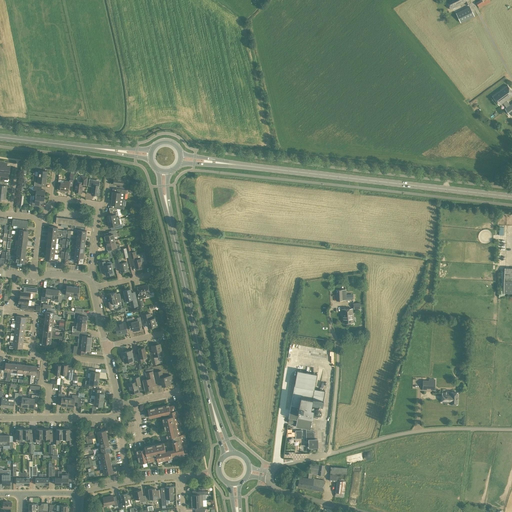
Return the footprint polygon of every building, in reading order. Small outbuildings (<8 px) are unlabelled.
[(445,0),(450,9),(465,2),(466,5),(469,4),(468,1),(469,0),(445,0)] [(479,0),(476,2),(479,8),(490,1),(489,0),(479,0)] [(474,16),(469,7),(456,13),(460,22),(474,16)] [(504,108),(509,115),(511,113),(511,102),(509,104),(506,100),(511,95),(511,91),(507,85),(493,96),(499,105),(502,102),(506,107),(504,108)] [(0,171),(9,172),(10,166),(7,166),(7,162),(0,161),(0,171)] [(36,171),(38,171),(37,176),(46,177),(47,171),(48,167),(36,166),(36,171)] [(46,177),(37,176),(37,180),(35,180),(34,185),(41,186),(45,187),(46,184),(45,184),(46,177)] [(74,192),(81,193),(82,185),(84,185),(85,185),(87,185),(88,176),(81,176),(80,182),(75,181),(74,192)] [(114,178),(113,184),(120,185),(119,188),(125,188),(126,184),(123,184),(124,179),(114,178)] [(98,189),(98,185),(92,184),(93,180),(89,179),(88,186),(91,186),(91,188),(91,195),(98,195),(99,189),(98,189)] [(64,182),(60,182),(59,191),(68,192),(69,181),(64,180),(64,182)] [(33,191),(35,191),(35,196),(44,197),(44,190),(41,190),(41,186),(34,185),(33,191)] [(112,188),(112,192),(111,198),(120,199),(123,199),(124,193),(126,193),(127,190),(126,190),(112,188)] [(44,197),(35,196),(34,199),(32,199),(32,205),(39,206),(40,203),(43,203),(44,197)] [(123,199),(120,199),(111,198),(111,204),(115,205),(115,208),(124,209),(124,206),(122,206),(123,199)] [(106,216),(108,221),(120,218),(120,216),(118,216),(117,210),(110,211),(111,215),(106,216)] [(122,227),(120,218),(108,221),(109,226),(110,226),(111,227),(113,226),(114,229),(122,227)] [(75,229),(77,229),(77,235),(85,236),(86,230),(85,230),(85,227),(82,226),(79,226),(76,226),(75,225),(75,229)] [(27,230),(26,230),(26,227),(23,227),(21,226),(18,226),(17,230),(16,230),(16,234),(18,234),(27,235),(27,230)] [(105,242),(114,240),(114,237),(117,236),(116,230),(109,231),(109,234),(104,236),(105,242)] [(119,243),(115,244),(114,240),(105,242),(107,249),(108,252),(120,249),(119,243)] [(144,256),(136,257),(135,251),(128,253),(130,263),(133,262),(135,268),(138,268),(138,269),(141,268),(141,267),(142,267),(141,263),(145,262),(144,256)] [(54,258),(54,254),(46,253),(45,258),(48,258),(48,261),(58,262),(58,258),(54,258)] [(128,270),(126,261),(123,262),(122,257),(114,259),(116,269),(120,268),(120,272),(128,270)] [(105,261),(98,262),(101,273),(105,272),(106,275),(113,273),(111,268),(114,267),(113,263),(111,264),(110,262),(107,263),(107,264),(106,265),(105,261)] [(147,285),(137,287),(139,294),(138,295),(139,299),(146,297),(151,296),(151,292),(149,293),(147,285)] [(67,299),(68,295),(72,295),(73,286),(66,286),(66,289),(62,289),(62,295),(61,298),(67,299)] [(18,298),(28,299),(29,299),(30,293),(31,292),(37,293),(37,288),(24,287),(23,292),(20,292),(19,298),(18,298)] [(48,301),(48,297),(51,298),(52,289),(46,289),(42,288),(41,300),(48,301)] [(52,289),(51,298),(54,298),(54,302),(61,302),(61,298),(62,295),(58,295),(59,290),(52,289)] [(123,290),(126,300),(129,299),(131,307),(138,306),(135,291),(131,292),(130,289),(123,290)] [(342,290),(336,290),(336,301),(342,300),(346,300),(346,289),(342,290)] [(110,301),(107,301),(109,309),(113,308),(112,306),(118,305),(118,302),(121,301),(119,293),(116,294),(116,292),(109,293),(110,301)] [(28,305),(28,303),(28,299),(18,298),(18,303),(21,303),(20,309),(34,310),(34,306),(28,305)] [(45,311),(45,317),(53,318),(60,319),(60,316),(58,316),(58,315),(54,314),(54,309),(47,308),(47,311),(45,311)] [(352,308),(342,309),(343,323),(353,322),(352,308)] [(74,311),(74,318),(75,318),(74,322),(77,322),(86,323),(87,316),(82,316),(82,312),(75,311),(74,311)] [(158,327),(156,321),(155,322),(154,318),(152,318),(150,313),(141,315),(143,321),(146,320),(148,327),(153,326),(153,328),(158,327)] [(12,323),(15,323),(25,324),(26,317),(16,316),(15,321),(12,320),(12,323)] [(127,319),(128,325),(131,325),(133,331),(140,329),(138,320),(133,321),(132,318),(127,319)] [(79,332),(91,334),(91,333),(87,333),(87,329),(85,329),(86,323),(77,322),(76,326),(73,326),(72,331),(79,332)] [(125,322),(115,325),(117,334),(127,332),(125,322)] [(42,336),(51,337),(59,338),(62,338),(63,336),(55,335),(55,331),(43,330),(42,336)] [(91,338),(91,334),(79,332),(78,336),(77,342),(81,342),(90,344),(91,338)] [(53,340),(50,340),(51,337),(42,336),(42,342),(46,343),(46,346),(53,347),(53,340)] [(81,342),(77,342),(77,346),(76,353),(83,354),(83,353),(89,353),(89,350),(90,350),(90,344),(81,342)] [(159,344),(152,345),(153,349),(149,350),(152,365),(158,363),(156,355),(161,354),(159,344)] [(144,347),(138,348),(139,353),(135,354),(137,362),(144,360),(143,357),(146,356),(144,347)] [(131,350),(122,352),(124,361),(133,360),(131,350)] [(17,372),(18,364),(11,363),(9,381),(10,381),(10,378),(11,372),(17,372)] [(62,363),(61,364),(61,374),(66,375),(67,372),(69,372),(68,379),(72,380),(74,367),(67,367),(68,364),(62,363)] [(32,365),(30,365),(29,374),(29,380),(28,383),(31,383),(32,378),(32,374),(35,374),(35,378),(39,378),(40,371),(36,370),(37,366),(32,365)] [(88,371),(90,371),(90,378),(98,379),(99,372),(95,372),(95,368),(89,367),(88,371)] [(162,370),(154,372),(157,385),(161,384),(161,386),(169,384),(169,382),(173,381),(172,375),(167,376),(163,377),(162,370)] [(297,370),(288,418),(297,420),(295,426),(306,428),(306,439),(309,439),(309,447),(318,447),(317,439),(315,439),(315,432),(313,432),(313,429),(310,429),(312,417),(316,418),(317,413),(318,413),(319,413),(319,412),(320,412),(320,411),(321,410),(321,409),(320,408),(320,407),(319,407),(319,406),(318,406),(317,406),(316,406),(315,406),(315,407),(314,407),(314,408),(313,408),(313,409),(313,410),(310,410),(311,409),(312,403),(322,405),(325,390),(314,389),(317,374),(297,370)] [(144,389),(152,388),(152,386),(156,385),(153,371),(145,372),(147,379),(142,380),(144,389)] [(133,382),(128,383),(130,393),(138,391),(137,385),(141,384),(139,376),(132,378),(133,382)] [(98,379),(90,378),(89,381),(87,380),(86,380),(85,387),(86,387),(92,388),(98,389),(98,385),(97,385),(98,379)] [(434,390),(435,381),(423,381),(423,389),(426,389),(427,388),(431,388),(430,390),(434,390)] [(67,406),(68,398),(64,397),(65,394),(62,393),(62,386),(60,385),(59,393),(58,400),(61,400),(61,406),(67,406)] [(91,395),(94,395),(94,398),(103,399),(104,393),(104,389),(98,389),(92,388),(91,395)] [(19,393),(18,393),(17,404),(18,399),(21,400),(21,406),(27,407),(28,398),(22,397),(22,393),(21,393),(22,391),(19,390),(19,393)] [(14,404),(17,404),(18,393),(15,392),(15,398),(8,397),(7,406),(13,407),(14,404)] [(446,392),(446,393),(442,393),(442,402),(449,402),(449,404),(457,404),(457,399),(456,399),(456,398),(457,398),(457,392),(451,392),(451,393),(449,393),(449,392),(446,392)] [(68,398),(67,406),(73,407),(74,402),(78,402),(78,397),(78,395),(72,394),(72,398),(68,398)] [(32,395),(31,398),(28,398),(27,407),(33,408),(34,401),(38,402),(39,395),(32,395)] [(168,404),(147,409),(149,416),(168,412),(169,416),(162,418),(166,437),(167,437),(168,442),(163,443),(163,442),(144,446),(145,448),(136,450),(139,463),(146,461),(146,460),(147,459),(148,462),(157,460),(157,461),(184,455),(184,454),(187,453),(186,446),(187,446),(184,433),(182,433),(176,409),(175,410),(174,405),(169,406),(168,404)] [(19,441),(19,438),(23,438),(23,429),(16,429),(16,433),(13,433),(13,441),(19,441)] [(33,433),(29,433),(29,429),(23,429),(23,438),(26,438),(26,441),(33,441),(33,433)] [(36,433),(33,433),(33,441),(39,441),(39,438),(43,438),(42,429),(36,429),(36,433)] [(42,429),(43,438),(46,438),(46,441),(53,441),(53,433),(49,433),(49,429),(42,429)] [(56,429),(56,433),(53,433),(53,441),(53,443),(59,443),(59,438),(62,438),(62,439),(63,439),(62,429),(56,429)] [(72,443),(73,443),(73,431),(69,431),(69,429),(62,429),(63,439),(67,439),(67,443),(72,443)] [(86,436),(86,439),(89,439),(95,437),(95,438),(107,435),(106,430),(97,432),(98,434),(94,435),(94,434),(88,435),(86,436)] [(9,435),(3,435),(3,444),(9,444),(9,449),(13,449),(13,441),(9,441),(9,435)] [(366,452),(348,457),(350,463),(367,458),(366,452)] [(299,477),(298,487),(307,488),(306,489),(323,492),(325,480),(311,478),(312,474),(323,475),(325,465),(310,463),(309,470),(308,478),(299,477)] [(346,475),(347,468),(331,466),(330,473),(346,475)] [(2,474),(2,470),(0,470),(0,478),(2,479),(2,484),(10,484),(10,474),(5,474),(2,474)] [(61,473),(61,477),(61,484),(68,484),(68,481),(71,481),(71,473),(61,473)] [(166,505),(166,499),(169,499),(170,501),(173,501),(173,499),(172,486),(165,487),(161,487),(162,505),(166,505)] [(134,491),(135,499),(139,498),(140,502),(142,502),(143,504),(146,503),(146,501),(145,495),(142,496),(141,490),(134,491)] [(190,495),(190,501),(203,500),(203,494),(208,494),(208,491),(196,491),(196,494),(190,495)] [(126,493),(120,494),(121,499),(118,499),(119,508),(126,507),(125,503),(128,503),(126,493)] [(102,498),(104,506),(114,504),(115,506),(115,508),(118,507),(118,505),(116,496),(112,496),(102,498)] [(203,506),(203,500),(190,501),(191,507),(192,507),(192,509),(195,509),(205,509),(204,506),(203,506)]
